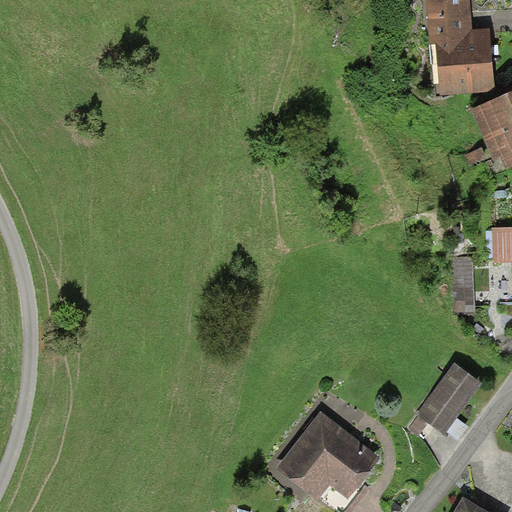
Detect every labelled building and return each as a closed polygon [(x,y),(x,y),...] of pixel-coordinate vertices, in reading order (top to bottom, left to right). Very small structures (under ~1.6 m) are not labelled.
[(439,45),(442,96),(494,94),(492,50),(491,30),(472,31),(470,0),(427,0),(429,45),(439,45)] [(511,92),(472,110),(496,165),(491,168),(493,173),(511,165),(511,92)] [(511,264),(511,275),(511,228),(491,229),(492,264),(511,264)] [(452,257),(453,312),(474,312),(473,257),(452,257)] [(455,366),(409,428),(419,435),(428,422),(445,434),(481,385),(455,366)] [(322,412),(278,469),(319,500),(321,497),(340,511),(345,511),(363,490),(359,488),(382,458),(322,412)] [(484,511),(463,499),(455,511),(484,511)]
